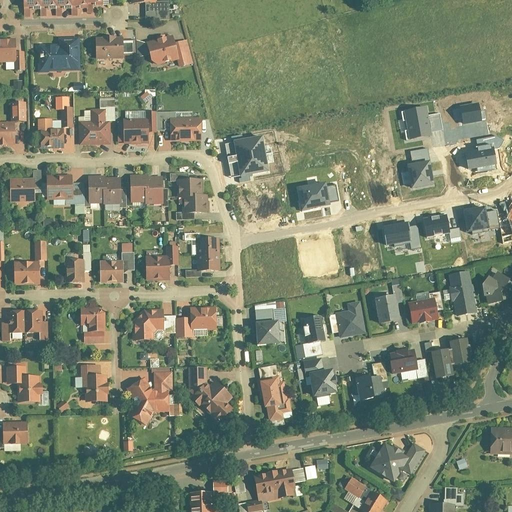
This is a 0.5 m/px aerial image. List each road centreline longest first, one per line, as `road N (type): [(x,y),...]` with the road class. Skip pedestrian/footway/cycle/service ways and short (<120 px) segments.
road 1 (residential): [(233,242),(212,169),(197,159),(0,164)]
road 2 (residential): [(439,420),(252,455)]
road 3 (residential): [(178,470),(0,505)]
road 4 (residential): [(511,320),(370,345),(350,372)]
road 5 (residential): [(252,455),(236,292)]
road 6 (residential): [(236,292),(114,298)]
road 7 (residential): [(233,242),(351,220)]
